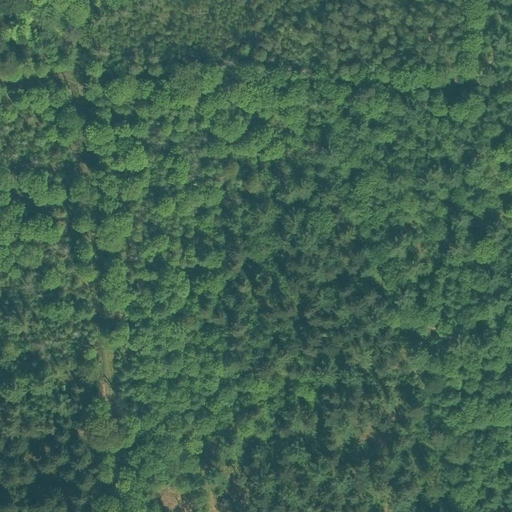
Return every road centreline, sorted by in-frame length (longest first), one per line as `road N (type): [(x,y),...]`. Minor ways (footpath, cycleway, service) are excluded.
road 1 (track): [(88,0),(87,138),(124,511)]
road 2 (track): [(511,88),(0,82)]
